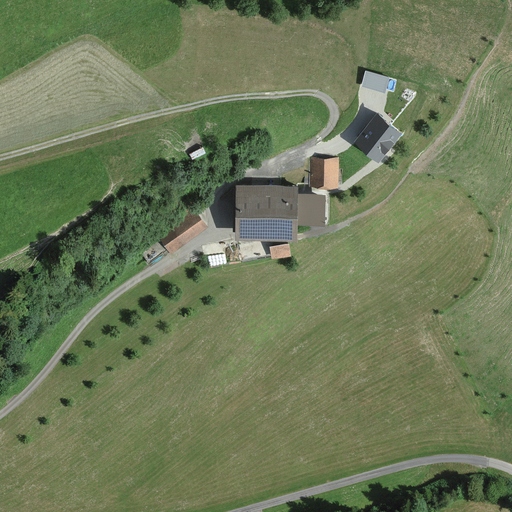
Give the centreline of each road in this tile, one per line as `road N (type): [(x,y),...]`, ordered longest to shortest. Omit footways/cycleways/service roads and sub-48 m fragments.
road 1 (track): [(212,233),(216,205),(237,180),(286,160),(330,129),(332,106),(315,95),(202,105),(0,159)]
road 2 (track): [(212,233),(84,325),(0,417)]
road 3 (unclassified): [(251,511),(422,462),(511,470)]
